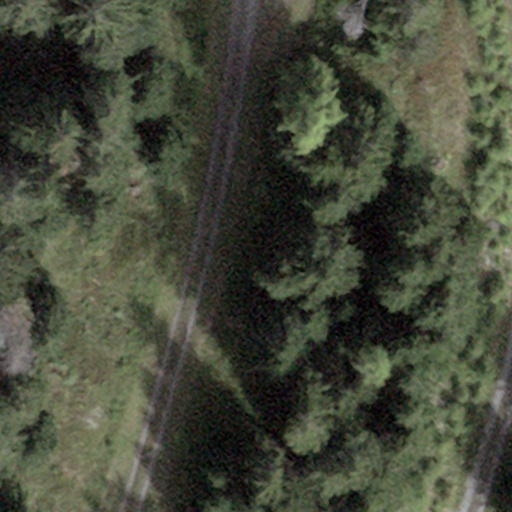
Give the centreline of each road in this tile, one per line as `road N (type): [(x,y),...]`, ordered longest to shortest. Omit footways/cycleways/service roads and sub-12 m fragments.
road 1 (track): [(145,511),(261,164),(268,0)]
road 2 (track): [(511,371),(474,511)]
